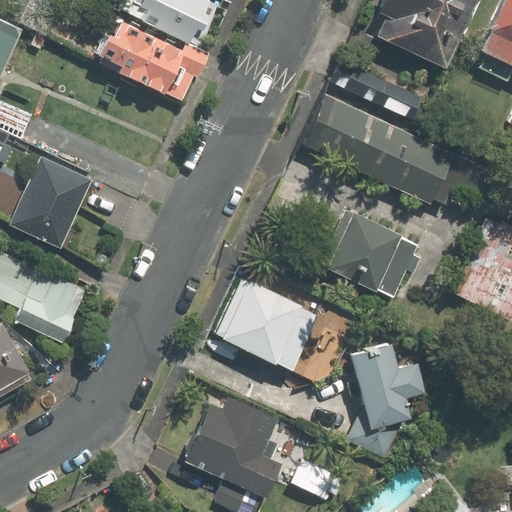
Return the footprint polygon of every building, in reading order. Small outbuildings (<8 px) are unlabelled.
[(218,3),(211,0),(118,0),(115,8),(198,45),(218,3)] [(380,0),(366,31),(444,67),(475,0),(380,0)] [(504,80),(511,62),(511,0),(500,0),(479,47),(484,50),(476,67),(504,80)] [(0,75),(22,27),(0,16),(0,75)] [(95,57),(180,96),(199,55),(113,16),(95,57)] [(333,81),(412,118),(422,97),(353,65),(349,75),(338,70),(333,81)] [(302,143),(430,203),(453,153),(326,93),(302,143)] [(32,113),(2,99),(0,103),(0,127),(21,137),(32,113)] [(0,164),(11,141),(0,135),(0,164)] [(6,223),(60,248),(92,176),(39,152),(6,223)] [(417,242),(350,211),(336,240),(324,234),(311,262),(390,299),(417,242)] [(511,226),(484,213),(448,289),(509,317),(511,310),(511,226)] [(60,338),(83,287),(0,248),(0,295),(19,304),(13,317),(60,338)] [(245,279),(219,335),(290,367),(316,312),(245,279)] [(0,384),(28,370),(0,318),(0,384)] [(344,440),(383,457),(400,418),(408,416),(403,395),(425,390),(417,360),(395,365),(389,341),(349,352),(361,402),(344,440)] [(183,459),(265,495),(285,451),(266,443),(278,415),(226,393),(221,404),(209,399),(183,459)] [(407,511),(437,495),(416,458),(349,497),(357,511),(407,511)] [(289,481),(321,496),(332,474),(300,459),(289,481)] [(211,501),(236,511),(253,511),(260,496),(221,479),(211,501)] [(511,511),(511,506),(504,511),(471,511),(461,498),(443,511),(511,511)]
